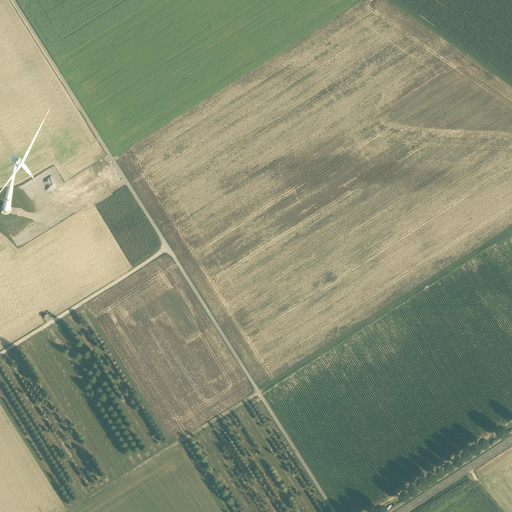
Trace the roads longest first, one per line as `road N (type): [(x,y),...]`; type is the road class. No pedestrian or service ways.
road 1 (track): [(334,511),(11,0)]
road 2 (track): [(258,392),(67,511)]
road 3 (track): [(0,353),(168,248)]
road 4 (tertiary): [(402,511),(511,441)]
